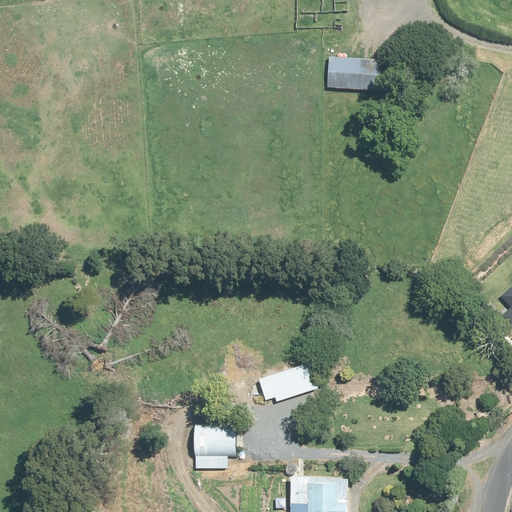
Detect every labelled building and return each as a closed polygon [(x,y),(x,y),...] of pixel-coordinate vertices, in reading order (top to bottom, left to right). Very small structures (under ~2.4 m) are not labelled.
[(382,62),(328,57),(325,88),(380,93),(382,62)] [(511,286),(500,296),(511,309),(499,319),(508,331),(511,327),(511,286)] [(276,401),(318,388),(311,363),(260,379),(266,401),(275,398),(276,401)] [(193,424),(192,453),(239,453),(240,425),(193,424)] [(345,511),(347,478),(291,477),(290,507),(296,507),(295,511),(345,511)]
